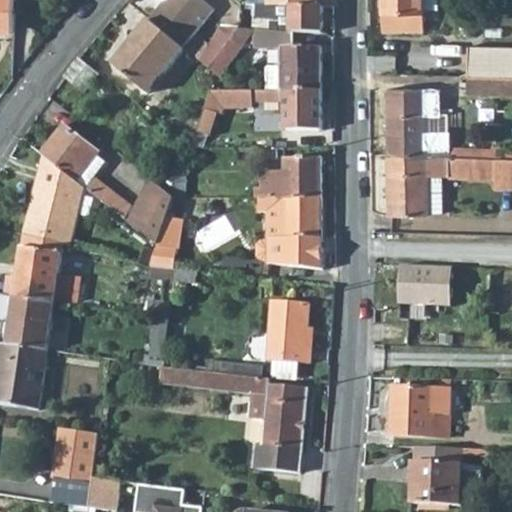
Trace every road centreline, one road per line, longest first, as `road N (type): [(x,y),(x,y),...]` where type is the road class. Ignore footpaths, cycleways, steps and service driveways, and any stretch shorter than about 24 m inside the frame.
road 1 (residential): [(340,511),(358,188),(354,0)]
road 2 (residential): [(0,138),(99,0)]
